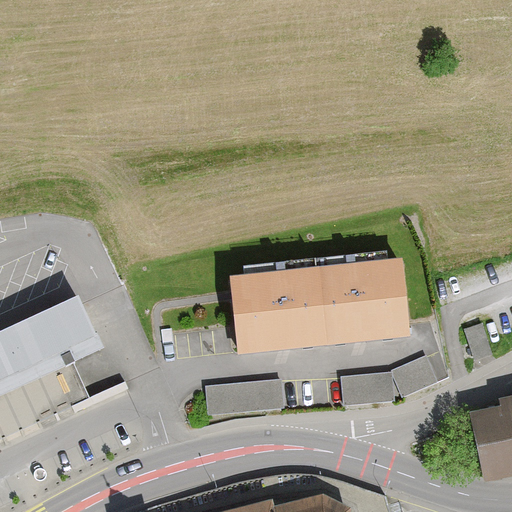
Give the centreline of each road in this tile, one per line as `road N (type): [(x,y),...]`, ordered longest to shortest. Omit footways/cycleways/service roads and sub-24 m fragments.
road 1 (secondary): [(70,511),(146,477),(233,453),(331,452)]
road 2 (unclassified): [(511,378),(437,416),(354,437),(331,452)]
road 3 (secondary): [(331,452),(462,493),(511,499)]
